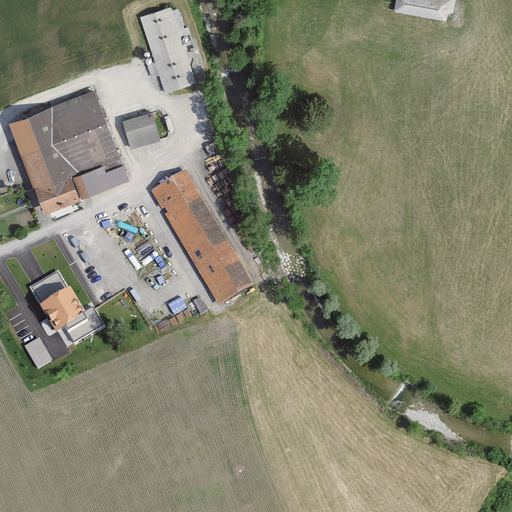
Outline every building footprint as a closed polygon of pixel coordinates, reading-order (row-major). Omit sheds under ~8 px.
[(446,0),(445,0),(391,0),(390,11),(442,21),(446,0)] [(198,86),(172,10),(143,20),(169,96),(198,86)] [(131,180),(96,91),(14,123),(50,212),(131,180)] [(161,140),(154,115),(127,122),(134,148),(161,140)] [(258,288),(189,173),(154,194),(223,308),(258,288)] [(107,327),(68,267),(33,290),(71,350),(107,327)] [(26,347),(42,372),(57,363),(42,337),(26,347)]
